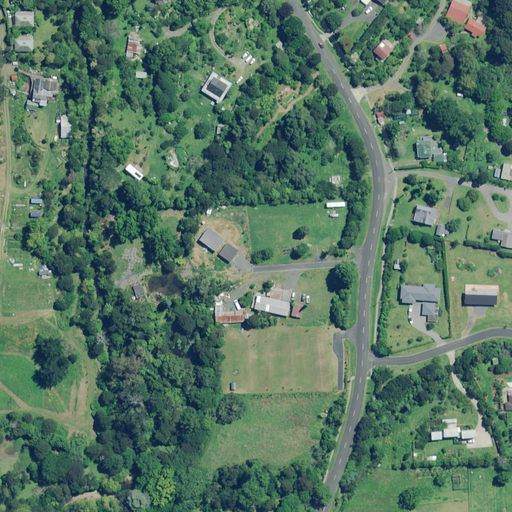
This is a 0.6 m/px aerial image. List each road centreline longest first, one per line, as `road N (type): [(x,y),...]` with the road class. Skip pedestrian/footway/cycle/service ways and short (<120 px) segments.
road 1 (secondary): [(291,0),(349,96),(376,162),(379,202),(361,359)]
road 2 (secondary): [(361,359),(354,415),(321,511)]
road 3 (residential): [(361,359),(395,360),(511,332)]
